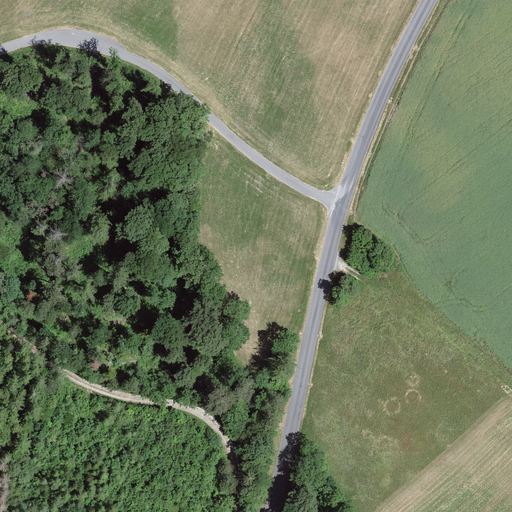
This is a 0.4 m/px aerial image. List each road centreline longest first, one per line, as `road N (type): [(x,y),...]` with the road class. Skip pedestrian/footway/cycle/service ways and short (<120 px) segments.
road 1 (tertiary): [(429,0),(356,159),(270,511)]
road 2 (track): [(0,50),(71,33),(112,44),(174,84),(259,159),(342,205)]
road 3 (track): [(236,511),(236,469),(210,421),(77,378),(0,319)]
